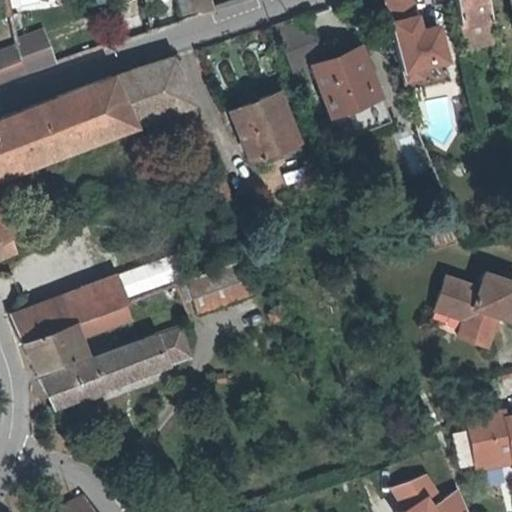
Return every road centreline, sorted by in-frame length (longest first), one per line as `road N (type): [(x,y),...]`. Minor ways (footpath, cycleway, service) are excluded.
road 1 (residential): [(0,96),(284,0)]
road 2 (residential): [(5,449),(60,468),(110,511)]
